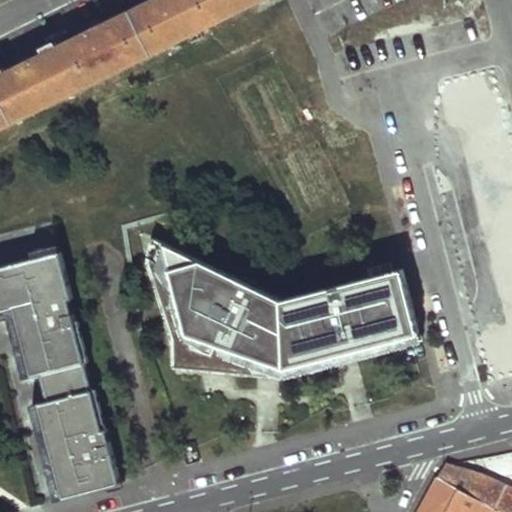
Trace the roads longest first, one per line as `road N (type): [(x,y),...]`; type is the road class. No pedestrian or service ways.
road 1 (residential): [(0,19),(37,0),(501,0),(511,44)]
road 2 (residential): [(182,504),(511,419)]
